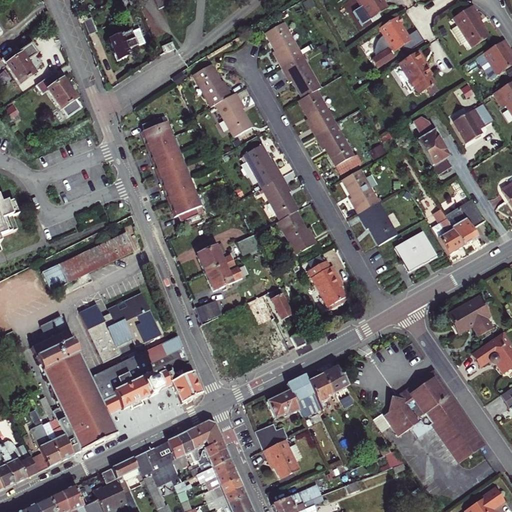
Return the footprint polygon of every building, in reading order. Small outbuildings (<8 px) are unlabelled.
[(174,3),(172,0),(155,0),(159,9),(161,8),(163,7),(174,3)] [(355,0),(360,7),(355,11),(363,23),(368,20),(369,21),(370,20),(378,15),(387,10),(381,0),(355,0)] [(479,22),(481,21),(472,7),(453,19),(457,26),(451,30),(461,45),(467,41),(472,49),(489,37),(479,22)] [(370,20),(372,24),(380,18),(378,15),(370,20)] [(379,29),(383,36),(380,39),(377,43),(375,47),(375,50),(375,54),(375,57),(371,60),(377,69),(394,58),(390,52),(393,50),(394,52),(402,47),(406,54),(424,42),(417,30),(407,37),(400,26),(404,24),(399,17),(379,29)] [(83,21),(88,36),(97,33),(91,18),(83,21)] [(275,52),(273,53),(281,68),(302,56),(283,24),(265,34),(275,52)] [(139,30),(109,42),(117,62),(129,57),(127,52),(145,45),(139,30)] [(508,48),(503,41),(483,55),(497,76),(511,66),(511,58),(506,50),(508,48)] [(161,48),(164,54),(174,50),(171,44),(161,48)] [(26,63),(37,55),(30,45),(19,53),(17,50),(2,61),(20,86),(34,75),(26,63)] [(423,60),(418,52),(398,65),(413,88),(414,87),(419,94),(434,84),(429,77),(431,76),(422,61),(423,60)] [(281,68),(290,83),(292,82),(302,100),(316,91),(320,89),(302,56),(281,68)] [(210,108),(214,106),(231,97),(222,82),(220,83),(210,65),(192,76),(210,108)] [(175,86),(185,80),(180,73),(171,79),(175,86)] [(62,81),(59,78),(55,81),(58,84),(47,91),(61,110),(67,119),(81,109),(75,101),(62,81)] [(511,82),(493,95),(502,109),(505,106),(511,116),(511,82)] [(302,100),(298,102),(308,119),(306,121),(314,136),(335,124),(316,91),(302,100)] [(233,139),(251,128),(241,111),(244,109),(235,94),(231,97),(214,106),(233,139)] [(17,114),(25,109),(22,103),(14,109),(13,108),(3,115),(7,122),(17,115),(17,114)] [(478,131),(493,122),(482,105),(453,123),(466,144),(481,135),(478,131)] [(508,124),(511,121),(511,120),(505,110),(501,112),(508,124)] [(144,132),(141,133),(147,147),(171,138),(166,123),(161,125),(158,119),(141,126),(144,132)] [(420,119),(413,124),(420,136),(421,135),(424,139),(417,143),(432,167),(445,159),(448,157),(439,142),(440,139),(437,135),(434,134),(426,120),(422,122),(420,119)] [(325,149),(335,167),(353,157),(335,124),(314,136),(323,151),(325,149)] [(151,162),(177,152),(171,138),(147,147),(149,153),(148,154),(151,162)] [(381,145),(368,152),(373,160),(386,153),(381,145)] [(253,175),(261,189),(281,178),(273,162),(271,163),(261,146),(243,156),(246,163),(240,166),(248,179),(253,175)] [(158,175),(182,166),(177,152),(151,162),(154,170),(156,170),(158,175)] [(432,167),(437,177),(450,169),(445,159),(432,167)] [(162,190),(188,179),(182,166),(158,175),(161,181),(159,181),(162,190)] [(437,177),(442,184),(455,176),(450,169),(437,177)] [(349,200),(358,215),(378,203),(360,170),(341,181),(351,198),(349,200)] [(261,189),(279,222),(296,213),(298,212),(288,194),(290,193),(281,178),(261,189)] [(170,203),(194,194),(188,179),(162,190),(166,198),(167,198),(170,203)] [(511,185),(501,192),(511,208),(511,185)] [(177,217),(179,223),(203,214),(201,207),(199,208),(194,194),(170,203),(175,217),(177,217)] [(452,231),(462,248),(476,240),(471,231),(484,223),(470,201),(444,218),(452,231)] [(0,251),(1,252),(0,249),(0,238),(15,232),(10,219),(18,216),(13,202),(0,207),(0,251)] [(358,215),(366,230),(368,229),(378,246),(397,236),(378,203),(358,215)] [(448,257),(462,248),(452,231),(444,218),(439,211),(433,215),(439,225),(431,229),(448,257)] [(279,222),(277,223),(296,256),(316,244),(308,229),(306,230),(296,213),(279,222)] [(422,233),(394,249),(407,272),(435,257),(422,233)] [(134,251),(126,235),(63,265),(71,281),(134,251)] [(253,237),(237,244),(243,257),(259,249),(253,237)] [(221,260),(215,247),(196,256),(205,274),(232,262),(233,261),(231,258),(228,260),(227,257),(221,260)] [(232,262),(205,274),(213,293),(242,279),(237,269),(235,269),(232,262)] [(326,262),(307,272),(327,308),(346,298),(340,287),(338,288),(329,270),(330,269),(326,262)] [(66,283),(71,281),(63,265),(59,267),(58,266),(41,274),(50,292),(67,285),(66,283)] [(340,287),(342,285),(332,268),(330,269),(329,270),(338,288),(340,287)] [(267,291),(275,287),(269,275),(262,279),(267,291)] [(268,294),(281,321),(291,316),(278,290),(268,294)] [(135,349),(161,337),(141,295),(107,311),(110,317),(103,320),(96,306),(85,311),(109,361),(120,356),(116,347),(131,340),(135,349)] [(248,303),(259,326),(274,318),(263,296),(248,303)] [(472,327),(478,337),(490,330),(484,320),(489,317),(478,298),(447,316),(458,335),(472,327)] [(194,310),(199,324),(220,316),(215,302),(194,310)] [(109,361),(85,311),(79,314),(102,364),(109,361)] [(46,341),(30,349),(58,409),(52,412),(73,456),(116,436),(107,416),(120,410),(121,411),(141,402),(159,393),(158,392),(171,385),(181,405),(197,397),(200,391),(177,337),(92,377),(92,379),(89,380),(59,318),(39,327),(46,341)] [(201,324),(211,353),(231,346),(232,350),(242,347),(236,329),(219,335),(213,320),(201,324)] [(290,338),(296,350),(305,345),(300,333),(290,338)] [(495,365),(502,375),(511,368),(511,349),(501,334),(470,356),(479,369),(489,362),(490,364),(492,366),(494,366),(495,365)] [(231,346),(212,354),(223,380),(242,373),(231,346)] [(332,396),(348,387),(336,368),(322,375),(332,396)] [(437,388),(441,386),(433,374),(421,382),(423,386),(417,390),(415,387),(403,395),(405,398),(401,401),(395,401),(389,405),(388,410),(390,412),(383,417),(381,415),(373,420),(381,433),(390,427),(397,438),(410,429),(419,423),(422,427),(428,428),(432,425),(434,428),(459,464),(483,447),(445,392),(442,394),(437,388)] [(321,411),(325,409),(322,403),(329,400),(327,398),(332,396),(322,375),(307,383),(321,410),(321,411)] [(299,411),(302,419),(321,410),(307,383),(304,376),(286,385),(289,391),(299,411)] [(511,387),(499,397),(508,410),(511,408),(511,407),(511,387)] [(266,402),(275,420),(285,415),(286,417),(299,411),(289,391),(283,394),(266,402)] [(73,456),(52,412),(45,398),(40,400),(50,422),(42,426),(60,463),(73,456)] [(42,426),(34,411),(29,413),(37,430),(30,433),(41,455),(30,460),(37,474),(60,463),(42,426)] [(201,450),(220,442),(214,426),(207,423),(184,434),(193,453),(194,456),(197,462),(201,460),(201,450)] [(419,423),(410,429),(417,440),(434,428),(432,425),(428,428),(422,427),(419,423)] [(273,426),(254,434),(262,452),(285,441),(287,440),(282,430),(275,432),(273,426)] [(184,457),(193,453),(184,434),(176,438),(184,457)] [(176,472),(188,466),(184,457),(176,438),(166,442),(174,460),(171,462),(176,472)] [(274,467),(280,480),(299,471),(295,462),(288,449),(287,445),(285,441),(262,452),(269,466),(273,464),(274,467)] [(37,474),(30,460),(23,446),(16,450),(15,447),(13,445),(10,443),(7,442),(1,445),(0,442),(0,457),(14,485),(37,474)] [(171,462),(174,460),(166,442),(153,449),(132,459),(139,475),(143,482),(144,485),(156,511),(168,511),(166,507),(164,507),(156,489),(170,483),(172,487),(181,483),(176,472),(171,462)] [(199,467),(200,467),(208,463),(207,460),(225,452),(220,442),(201,450),(201,460),(197,462),(199,467)] [(288,449),(295,462),(301,459),(295,446),(288,449)] [(201,471),(199,472),(200,474),(229,461),(225,452),(207,460),(208,463),(200,467),(201,471)] [(394,452),(385,456),(388,466),(389,469),(402,464),(394,452)] [(190,465),(197,462),(194,456),(187,459),(190,465)] [(0,484),(3,490),(14,485),(0,457),(0,484)] [(111,469),(122,495),(129,492),(125,482),(122,477),(129,474),(131,479),(136,476),(139,475),(132,459),(111,469)] [(206,482),(233,470),(229,461),(200,474),(198,475),(197,476),(200,485),(206,482)] [(393,468),(395,474),(404,470),(402,465),(393,468)] [(107,511),(119,506),(126,503),(122,495),(111,469),(101,474),(107,488),(102,490),(101,488),(92,492),(96,501),(83,507),(85,511),(107,511)] [(197,476),(198,475),(195,469),(192,471),(190,472),(192,478),(197,476)] [(206,482),(210,491),(237,479),(233,470),(206,482)] [(211,492),(214,500),(241,488),(237,479),(210,491),(211,492)] [(176,496),(177,496),(183,493),(187,491),(186,488),(183,482),(181,483),(172,487),(176,496)] [(344,487),(347,495),(359,490),(358,485),(356,482),(344,487)] [(316,486),(271,506),(273,511),(284,511),(294,508),(321,496),(316,486)] [(85,511),(83,507),(74,487),(60,494),(68,511),(85,511)] [(215,511),(222,508),(245,497),(241,488),(214,500),(207,503),(210,511),(214,509),(215,511)] [(410,494),(418,503),(425,498),(417,489),(410,494)] [(465,511),(464,511),(493,511),(492,511),(505,502),(495,489),(483,498),(483,499),(465,511)] [(127,505),(129,510),(136,507),(129,492),(122,495),(126,503),(127,505)] [(211,492),(203,495),(207,504),(207,503),(214,500),(211,492)] [(177,496),(180,504),(187,502),(183,493),(177,496)] [(54,511),(68,511),(60,494),(48,499),(54,511)] [(294,508),(284,511),(299,511),(314,506),(323,501),(321,496),(294,508)] [(222,508),(223,511),(236,511),(249,506),(245,497),(222,508)] [(37,511),(54,511),(48,499),(35,506),(37,511)] [(180,505),(183,511),(188,511),(191,511),(187,502),(180,505)] [(411,503),(413,511),(432,511),(429,506),(428,504),(418,507),(416,502),(411,503)]
